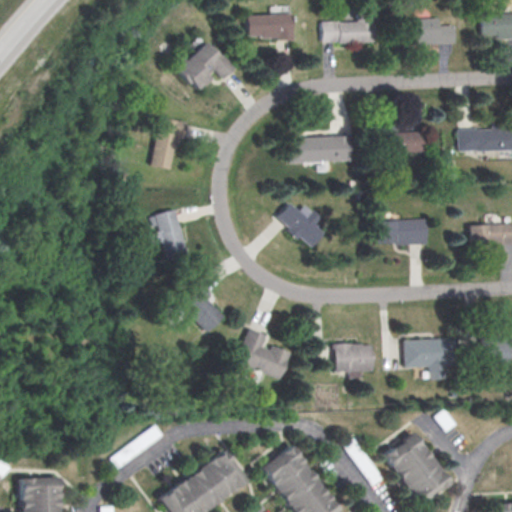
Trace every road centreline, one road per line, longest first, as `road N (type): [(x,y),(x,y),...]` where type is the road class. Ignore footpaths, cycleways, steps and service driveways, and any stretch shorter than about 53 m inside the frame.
road 1 (residential): [(511,76),(305,87),(260,105),(227,145),(220,201),(239,254),(290,290)]
road 2 (residential): [(511,287),(290,290)]
